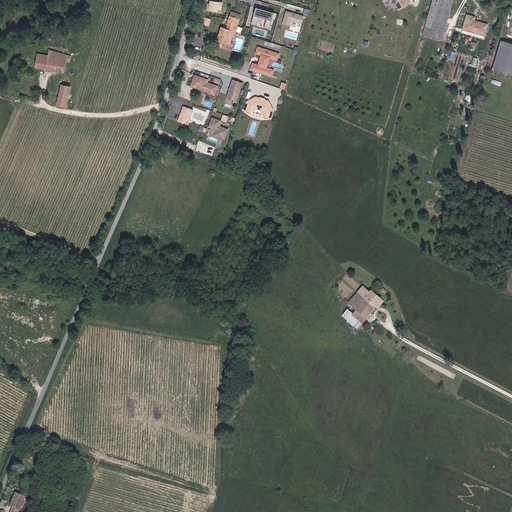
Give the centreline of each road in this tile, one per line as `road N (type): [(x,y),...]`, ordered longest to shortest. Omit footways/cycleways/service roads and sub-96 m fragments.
road 1 (residential): [(198,0),(149,157),(1,511)]
road 2 (track): [(165,104),(115,118),(74,116),(0,94)]
road 3 (track): [(376,320),(511,396)]
